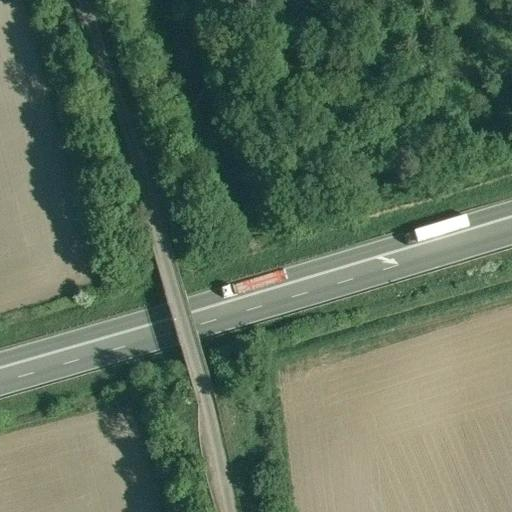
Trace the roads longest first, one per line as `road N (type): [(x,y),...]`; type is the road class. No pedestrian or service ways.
road 1 (trunk): [(0,365),(511,214)]
road 2 (unclassified): [(228,511),(204,402),(79,0)]
